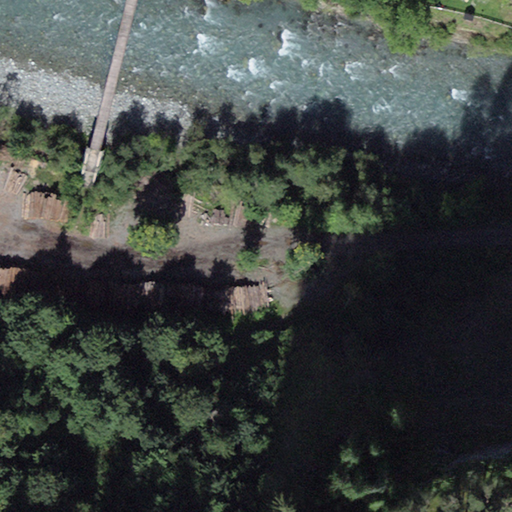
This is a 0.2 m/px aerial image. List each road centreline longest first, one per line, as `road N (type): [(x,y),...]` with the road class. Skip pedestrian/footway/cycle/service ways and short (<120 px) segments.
road 1 (track): [(304,252),(108,266),(0,243)]
road 2 (track): [(511,238),(304,252)]
